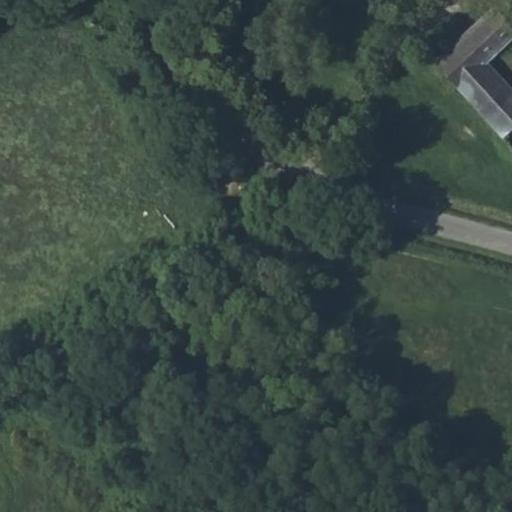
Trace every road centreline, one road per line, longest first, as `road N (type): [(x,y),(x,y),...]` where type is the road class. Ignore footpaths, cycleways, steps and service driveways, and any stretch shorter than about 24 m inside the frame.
road 1 (tertiary): [(154,0),(224,125),(258,153),(315,184),(511,242)]
road 2 (track): [(315,184),(332,130),(374,66),(453,0)]
